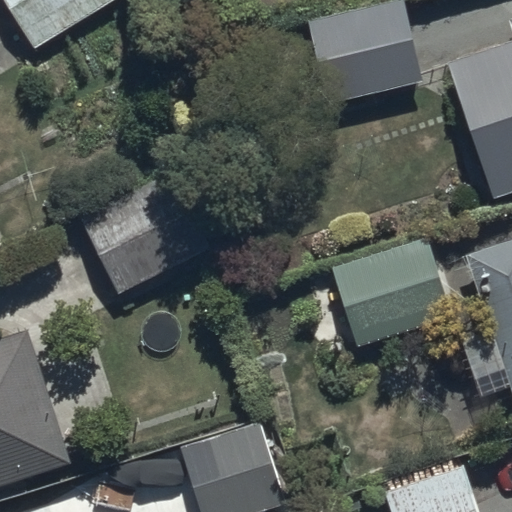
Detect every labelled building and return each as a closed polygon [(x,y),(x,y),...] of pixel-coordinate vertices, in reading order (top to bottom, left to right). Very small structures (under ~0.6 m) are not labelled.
[(104,0),(12,0),(43,43),(104,0)] [(407,0),(372,0),(307,13),(325,98),(424,78),(407,0)] [(511,29),(511,30),(444,56),(494,192),(511,185),(511,13),(507,15),(511,29)] [(211,240),(171,164),(81,212),(121,288),(211,240)] [(429,230),(332,259),(355,339),(453,310),(429,230)] [(511,232),(463,249),(511,389),(511,232)] [(0,479),(73,455),(29,322),(0,331),(0,479)] [(259,414),(181,439),(204,511),(253,511),(287,501),(259,414)] [(481,511),(464,457),(377,485),(386,511),(481,511)]
